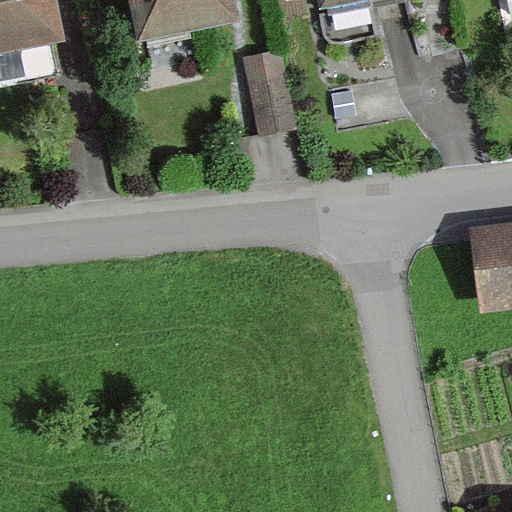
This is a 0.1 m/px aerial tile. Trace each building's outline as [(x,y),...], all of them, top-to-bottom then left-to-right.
[(0,0),(0,88),(11,86),(9,74),(16,63),(12,42),(55,33),(47,0),(0,0)] [(139,0),(147,35),(233,17),(229,0),(139,0)] [(319,0),(323,17),(402,2),(402,0),(319,0)] [(263,134),(295,127),(281,56),(249,62),(263,134)] [(511,236),(474,241),(482,303),(511,299),(511,236)]
